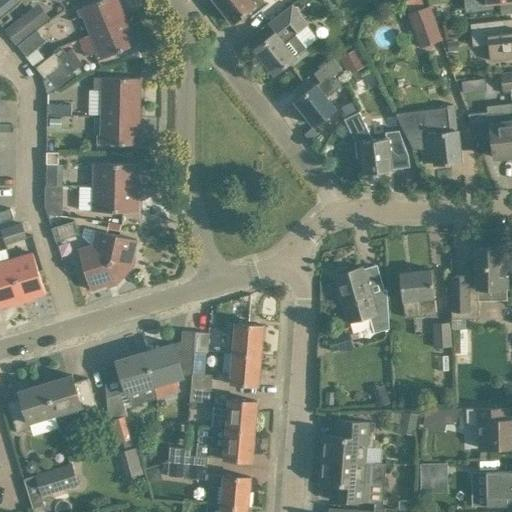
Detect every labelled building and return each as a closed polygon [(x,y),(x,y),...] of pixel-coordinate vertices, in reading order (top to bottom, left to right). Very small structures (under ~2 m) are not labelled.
[(0,0),(0,15),(19,0),(0,0)] [(118,0),(97,0),(81,7),(77,9),(80,17),(84,15),(92,32),(126,18),(118,0)] [(267,3),(265,0),(216,0),(233,22),(248,10),(252,15),(251,15),(252,17),(269,3),(268,2),(267,3)] [(500,1),(502,1),(510,0),(469,0),(470,5),(474,8),(489,6),(493,2),(500,1)] [(254,48),(274,73),(297,55),(296,55),(307,46),(296,33),(309,24),(292,3),(268,22),(276,31),(254,48)] [(430,5),(424,7),(409,12),(421,46),(442,39),(430,5)] [(28,11),(5,29),(11,35),(17,43),(40,25),(28,11)] [(137,43),(126,18),(92,32),(92,33),(79,38),(86,55),(95,52),(98,59),(137,43)] [(491,60),(508,58),(511,57),(511,18),(471,23),(473,45),(489,43),(491,60)] [(18,44),(27,56),(37,47),(46,40),(37,29),(18,44)] [(457,40),(448,41),(448,50),(458,49),(457,40)] [(55,51),(46,58),(36,66),(43,76),(48,92),(49,92),(59,88),(56,84),(71,73),(83,63),(71,48),(67,52),(61,44),(54,50),(55,51)] [(27,56),(36,66),(46,58),(37,47),(27,56)] [(356,47),(340,56),(349,73),(365,65),(356,47)] [(316,83),(311,87),(295,100),(315,124),(336,107),(327,96),(340,86),(334,79),(344,71),(333,57),(314,72),(321,81),(317,83),(316,83)] [(511,91),(511,87),(511,86),(511,72),(501,74),(503,88),(503,92),(511,91)] [(141,77),(103,76),(95,76),(94,89),(103,89),(102,109),(140,110),(141,77)] [(463,92),(470,91),(469,79),(462,80),(463,92)] [(494,156),(497,156),(511,154),(511,102),(487,105),(488,111),(468,113),(480,148),(482,147),(493,146),(494,150),(494,156)] [(72,104),(48,104),(47,114),(72,115),(72,104)] [(461,160),(460,150),(457,129),(454,104),(441,105),(444,130),(428,132),(427,122),(423,117),(416,115),(398,117),(414,148),(422,147),(424,161),(435,160),(436,163),(461,160)] [(102,109),(102,134),(95,134),(95,143),(139,143),(140,110),(102,109)] [(374,138),(360,110),(345,118),(356,141),(358,158),(362,157),(364,172),(392,169),(390,149),(389,136),(374,138)] [(61,118),(50,117),(50,127),(61,127),(61,118)] [(305,133),(310,140),(318,133),(313,126),(305,133)] [(47,151),(47,163),(59,163),(58,151),(47,151)] [(95,161),(94,186),(138,187),(139,163),(95,161)] [(138,211),(138,187),(94,186),(93,210),(138,211)] [(48,214),(63,215),(63,203),(45,202),(45,205),(48,214)] [(11,207),(0,210),(0,219),(1,221),(14,217),(11,207)] [(56,240),(79,233),(74,220),(52,227),(56,240)] [(22,223),(1,229),(6,243),(27,236),(22,223)] [(93,244),(123,272),(131,264),(137,239),(96,229),(93,244)] [(123,272),(93,244),(78,248),(91,288),(116,281),(123,272)] [(451,275),(452,311),(452,317),(479,317),(479,299),(507,299),(506,247),(476,247),(477,278),(469,278),(469,275),(451,275)] [(10,259),(22,299),(45,292),(33,252),(10,259)] [(0,306),(22,299),(10,259),(0,262),(0,306)] [(350,321),(370,315),(375,332),(390,327),(389,310),(387,288),(370,293),(362,266),(337,273),(350,321)] [(437,313),(434,288),(432,268),(400,272),(402,292),(405,317),(437,313)] [(227,320),(224,351),(232,351),(234,351),(234,352),(261,354),(264,324),(227,320)] [(452,345),(450,321),(432,322),(434,346),(452,345)] [(145,351),(155,383),(176,377),(183,375),(192,373),(193,372),(195,352),(197,330),(183,329),(181,351),(177,353),(173,342),(145,351)] [(211,331),(197,330),(195,352),(209,353),(211,331)] [(329,338),(332,350),(340,348),(340,349),(354,345),(350,330),(336,334),(336,336),(329,338)] [(155,383),(145,351),(117,360),(131,405),(158,397),(158,392),(155,383)] [(234,351),(232,351),(231,372),(218,371),(217,380),(239,382),(258,384),(261,354),(234,352),(234,351)] [(193,372),(192,373),(191,386),(211,388),(212,374),(193,372)] [(46,382),(56,413),(60,427),(86,418),(84,411),(97,407),(94,396),(88,377),(75,381),(73,374),(46,382)] [(8,402),(14,421),(17,432),(32,427),(30,421),(56,413),(46,382),(19,390),(21,398),(8,402)] [(211,388),(191,386),(190,400),(209,402),(211,388)] [(127,416),(120,392),(106,396),(108,421),(127,416)] [(391,401),(388,394),(375,398),(378,406),(391,401)] [(216,397),(215,407),(213,427),(254,430),(257,400),(230,397),(230,398),(216,397)] [(466,407),(467,425),(479,425),(479,447),(511,446),(511,417),(505,418),(505,406),(466,407)] [(400,422),(416,425),(418,413),(403,410),(402,413),(400,421),(400,422)] [(423,425),(440,429),(443,415),(426,411),(424,420),(423,425)] [(322,458),(365,461),(365,460),(366,446),(373,447),(375,422),(337,419),(335,435),(324,434),(322,458)] [(254,430),(213,427),(211,456),(252,460),(254,430)] [(125,448),(132,470),(142,468),(135,445),(125,448)] [(332,483),(331,498),(369,501),(372,461),(365,460),(365,461),(322,458),(320,482),(332,483)] [(32,459),(28,461),(25,465),(27,469),(31,471),(35,470),(37,466),(36,462),(32,459)] [(41,495),(78,484),(71,462),(35,474),(41,495)] [(205,479),(207,464),(185,462),(184,477),(205,479)] [(421,475),(448,475),(448,462),(421,462),(421,475)] [(151,480),(157,478),(160,472),(158,466),(147,469),(151,480)] [(507,496),(511,495),(511,469),(486,471),(487,505),(507,504),(507,496)] [(212,473),(211,484),(210,483),(209,502),(248,506),(251,476),(226,473),(226,474),(212,473)] [(247,511),(248,506),(209,502),(208,511),(247,511)]
